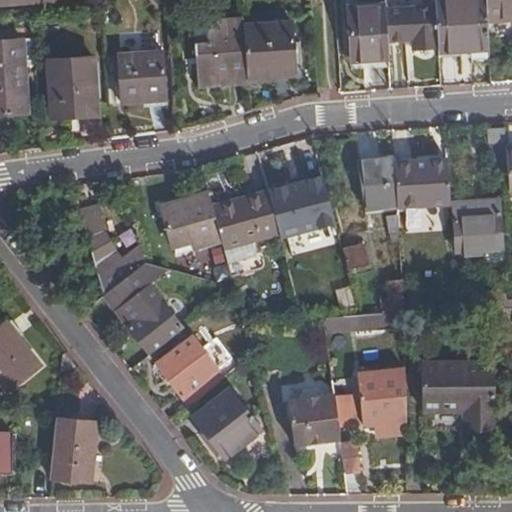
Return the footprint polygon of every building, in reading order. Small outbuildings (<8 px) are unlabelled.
[(416,44),(443,43),(439,0),(438,0),(386,3),(387,9),(391,41),(416,40),(416,44)] [(443,51),(494,47),(492,22),(489,0),(439,0),(443,43),(443,51)] [(511,0),(489,0),(492,22),(511,20),(511,0)] [(351,4),(351,12),(387,9),(386,3),(386,2),(351,4)] [(356,63),(393,62),(391,41),(387,9),(351,12),(356,63)] [(198,90),(250,88),(250,84),(246,30),(245,24),(207,26),(208,48),(195,49),(198,90)] [(293,27),(246,30),(250,84),(296,82),(293,27)] [(417,51),(443,51),(443,43),(416,44),(417,51)] [(0,45),(0,116),(26,115),(21,44),(0,45)] [(162,56),(116,58),(121,108),(165,106),(162,56)] [(91,61),(48,63),(52,119),(95,116),(91,61)] [(491,173),(507,173),(506,149),(505,143),(488,143),(491,173)] [(448,161),(397,165),(398,209),(452,205),(451,201),(451,197),(449,197),(448,161)] [(397,165),(397,163),(359,166),(366,215),(398,213),(398,209),(397,165)] [(323,179),(268,194),(276,234),(279,242),(334,226),(323,179)] [(217,250),(276,234),(268,194),(268,192),(209,208),(216,247),(217,250)] [(189,250),(216,247),(209,208),(207,197),(159,208),(167,245),(189,240),(189,250)] [(452,218),(454,251),(482,251),(481,257),(499,257),(497,199),(469,200),(468,216),(452,218)] [(469,200),(451,201),(452,205),(452,218),(468,216),(469,200)] [(33,208),(36,241),(67,239),(65,226),(78,224),(73,204),(33,208)] [(96,208),(78,212),(105,290),(125,275),(147,258),(147,257),(142,242),(121,258),(102,234),(96,208)] [(359,246),(338,246),(343,271),(361,270),(359,246)] [(392,303),(401,302),(401,290),(400,250),(379,251),(385,285),(390,285),(392,303)] [(105,290),(103,292),(116,308),(126,300),(138,316),(128,324),(151,354),(183,328),(148,283),(169,266),(147,257),(147,258),(125,275),(105,290)] [(452,293),(453,311),(493,308),(500,307),(499,291),(452,293)] [(126,300),(116,308),(128,324),(138,316),(126,300)] [(331,306),(333,321),(353,318),(349,301),(331,306)] [(509,322),(508,307),(500,307),(493,308),(492,322),(509,322)] [(381,331),(380,318),(353,318),(333,321),(322,323),(324,335),(381,331)] [(6,319),(0,323),(0,377),(9,388),(39,362),(6,319)] [(152,364),(184,405),(219,376),(186,336),(152,364)] [(60,371),(76,368),(65,354),(62,355),(60,371)] [(465,428),(494,427),(493,359),(420,361),(420,408),(464,408),(465,428)] [(403,370),(360,371),(362,428),(382,428),(383,434),(405,433),(403,370)] [(292,439),(339,433),(337,423),(333,392),(332,388),(320,390),(318,386),(314,384),(311,383),(307,383),(303,384),(300,387),(298,390),(298,394),(287,395),(292,439)] [(189,417),(220,457),(256,431),(225,387),(189,417)] [(350,390),(333,392),(337,423),(354,420),(350,390)] [(94,422),(56,418),(49,479),(88,482),(94,422)] [(0,469),(2,469),(2,472),(13,472),(14,467),(11,467),(10,434),(0,434),(0,469)] [(340,439),(345,470),(360,468),(355,436),(340,439)]
